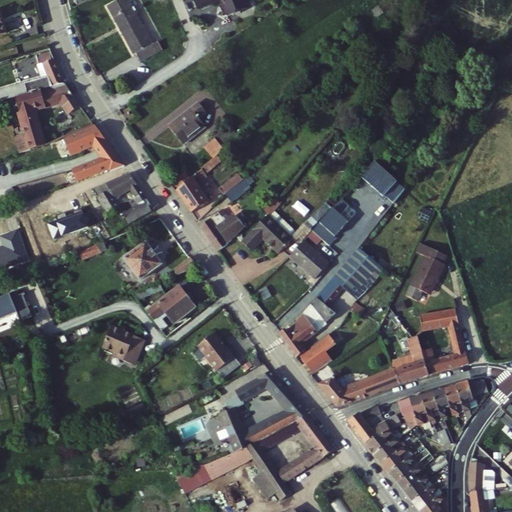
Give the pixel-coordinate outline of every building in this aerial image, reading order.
[(120,0),(107,7),(132,57),(137,54),(141,63),(163,51),(158,43),(154,46),(128,0),(120,0)] [(245,0),(194,0),(199,11),(219,3),(225,20),(249,9),(246,2),(245,0)] [(2,11),(0,11),(0,32),(10,29),(8,23),(6,24),(2,11)] [(10,101),(65,88),(55,55),(38,59),(40,67),(43,66),(48,81),(44,82),(22,87),(23,92),(2,97),(4,103),(10,101)] [(13,108),(10,109),(12,114),(16,113),(20,123),(9,127),(18,156),(58,142),(95,129),(65,88),(10,101),(13,108)] [(173,124),(179,132),(202,115),(210,109),(204,101),(173,124)] [(179,132),(188,144),(210,127),(202,117),(211,110),(210,109),(202,115),(179,132)] [(218,138),(220,140),(229,151),(244,138),(233,125),(218,138)] [(79,185),(90,181),(124,169),(95,129),(58,142),(79,185)] [(211,149),(220,159),(229,151),(220,140),(211,149)] [(414,190),(376,160),(362,177),(382,192),(379,196),(389,204),(391,199),(401,206),(414,190)] [(176,182),(184,191),(197,180),(189,171),(176,182)] [(182,193),(190,203),(206,193),(200,183),(210,175),(206,171),(197,180),(184,191),(182,193)] [(141,195),(128,175),(93,189),(103,213),(117,209),(112,199),(128,192),(132,200),(141,195)] [(232,197),(240,204),(258,186),(250,179),(232,197)] [(190,203),(197,214),(213,204),(206,193),(190,203)] [(219,204),(222,207),(231,198),(226,193),(220,199),(222,201),(219,204)] [(132,200),(137,207),(121,217),(127,228),(153,213),(141,195),(132,200)] [(281,197),(268,210),(303,244),(314,232),(308,227),(301,234),(280,213),(288,205),(281,197)] [(352,207),(344,200),(316,232),(331,245),(352,222),(345,215),(352,207)] [(309,225),(316,231),(335,209),(327,203),(309,225)] [(225,254),(246,229),(239,219),(232,224),(229,219),(232,218),(230,213),(215,221),(206,227),(225,254)] [(272,217),(246,244),(255,253),(268,239),(284,254),(297,239),(272,217)] [(101,225),(92,227),(96,241),(105,238),(101,225)] [(70,250),(95,243),(90,227),(65,234),(70,250)] [(131,234),(110,242),(113,249),(120,247),(134,241),(131,234)] [(332,263),(307,242),(293,258),(318,279),(332,263)] [(148,245),(128,259),(133,266),(128,271),(131,275),(137,271),(143,279),(162,265),(148,245)] [(82,262),(100,255),(97,247),(79,253),(82,262)] [(389,273),(365,253),(339,286),(357,300),(368,288),(373,292),(389,273)] [(429,301),(430,301),(434,290),(437,291),(445,270),(443,270),(445,262),(419,253),(416,260),(424,263),(410,305),(426,310),(429,301)] [(177,275),(196,266),(190,258),(175,270),(177,275)] [(130,295),(136,302),(160,290),(157,283),(130,295)] [(176,285),(145,312),(161,330),(168,325),(163,319),(168,314),(175,322),(194,305),(176,285)] [(357,300),(339,286),(317,312),(319,314),(309,321),(307,318),(294,331),(292,329),(284,336),(300,359),(304,357),(311,352),(306,345),(340,321),(357,300)] [(18,292),(0,298),(0,331),(33,317),(25,295),(20,297),(18,292)] [(460,350),(470,346),(459,314),(445,316),(448,331),(452,330),(460,350)] [(445,316),(437,318),(440,332),(448,331),(445,316)] [(437,318),(423,320),(426,335),(440,332),(437,318)] [(117,331),(110,329),(102,349),(115,353),(125,357),(124,362),(132,365),(135,356),(137,357),(143,340),(123,333),(117,331)] [(227,345),(216,330),(199,344),(219,368),(236,354),(228,344),(227,345)] [(341,347),(334,336),(311,352),(304,357),(317,376),(338,362),(332,353),(341,347)] [(425,340),(420,340),(411,343),(416,357),(396,363),(401,374),(408,389),(438,379),(430,356),(425,340)] [(470,346),(460,350),(463,358),(473,355),(470,346)] [(125,357),(115,353),(113,358),(124,362),(125,357)] [(438,353),(430,356),(438,379),(477,366),(473,355),(463,358),(443,364),(438,353)] [(265,356),(260,359),(264,367),(269,364),(265,356)] [(297,396),(278,370),(240,391),(243,395),(230,402),(233,407),(223,411),(234,440),(233,440),(231,445),(234,453),(236,452),(310,415),(312,414),(302,401),(291,407),(253,427),(252,425),(246,428),(236,405),(247,400),(246,398),(272,384),(286,401),(297,396)] [(346,391),(334,379),(319,383),(344,408),(408,389),(401,374),(346,391)] [(491,387),(485,375),(468,378),(461,380),(468,399),(470,405),(476,403),(474,396),(481,394),(480,392),(491,387)] [(462,400),(468,399),(461,380),(449,384),(456,403),(459,409),(462,408),(463,411),(466,410),(465,407),(462,400)] [(451,405),(456,403),(449,384),(437,388),(445,410),(446,413),(450,412),(451,415),(454,414),(451,405)] [(440,412),(445,410),(437,388),(424,392),(434,417),(438,416),(439,418),(442,417),(440,412)] [(434,417),(424,392),(413,395),(418,408),(420,414),(423,421),(434,417)] [(476,403),(485,400),(482,393),(481,394),(474,396),(476,403)] [(413,395),(404,398),(408,411),(418,408),(413,395)] [(302,401),(297,396),(286,401),(291,407),(302,401)] [(386,414),(383,405),(363,411),(351,421),(368,443),(385,431),(392,427),(403,422),(399,412),(387,418),(388,420),(375,429),(369,420),(386,414)] [(418,408),(408,411),(412,418),(420,414),(418,408)] [(387,418),(386,414),(369,420),(375,429),(388,420),(387,418)] [(420,414),(412,418),(417,425),(423,421),(420,414)] [(213,479),(255,457),(265,472),(255,478),(268,498),(277,492),(283,500),(294,492),(288,484),(336,452),(310,415),(236,452),(204,461),(213,479)] [(450,426),(443,429),(447,440),(456,441),(450,426)] [(368,443),(376,453),(397,438),(394,433),(396,432),(392,427),(385,431),(368,443)] [(376,453),(384,464),(405,448),(407,450),(409,449),(401,438),(399,440),(397,438),(376,453)] [(384,464),(392,474),(407,463),(403,458),(411,452),(409,449),(407,450),(405,448),(384,464)] [(431,448),(418,457),(422,463),(435,453),(431,448)] [(392,474),(399,484),(415,472),(411,468),(419,462),(416,458),(414,460),(413,459),(407,463),(392,474)] [(489,471),(488,458),(473,460),(471,469),(471,484),(472,494),(487,492),(500,490),(499,473),(497,470),(489,471)] [(213,479),(204,461),(195,463),(199,469),(180,480),(187,493),(213,479)] [(399,484),(407,494),(422,483),(418,477),(424,473),(426,471),(424,468),(422,469),(420,468),(415,472),(399,484)] [(422,483),(428,478),(424,473),(418,477),(422,483)] [(407,494),(414,504),(429,492),(426,488),(434,482),(432,479),(430,480),(428,478),(422,483),(407,494)] [(414,504),(420,511),(425,511),(437,503),(434,498),(442,492),(442,493),(452,487),(452,478),(439,488),(439,489),(438,491),(435,488),(429,492),(414,504)] [(362,491),(351,499),(347,495),(342,499),(353,511),(359,507),(362,510),(372,503),(362,491)] [(437,503),(443,498),(445,497),(442,493),(442,492),(434,498),(437,503)] [(472,494),(474,511),(511,511),(511,507),(490,510),(487,492),(472,494)] [(335,511),(350,511),(342,497),(330,504),(335,511)] [(445,500),(443,498),(437,503),(425,511),(450,511),(451,508),(451,504),(449,502),(447,499),(445,500)]
